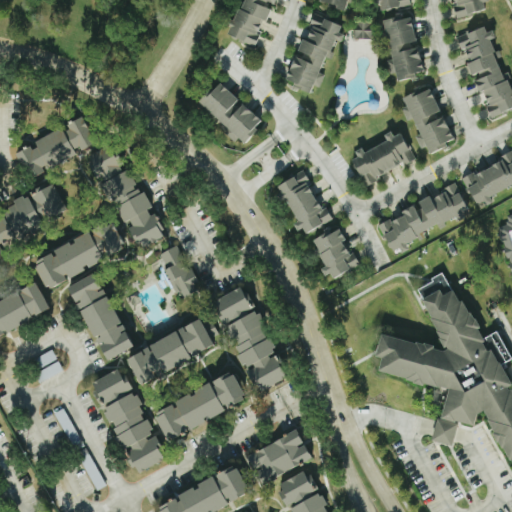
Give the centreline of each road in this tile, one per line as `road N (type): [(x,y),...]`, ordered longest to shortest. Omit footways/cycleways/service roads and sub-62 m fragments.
road 1 (residential): [(0,47),(145,108),(221,177),(292,280),(341,426)]
road 2 (residential): [(145,108),(208,0)]
